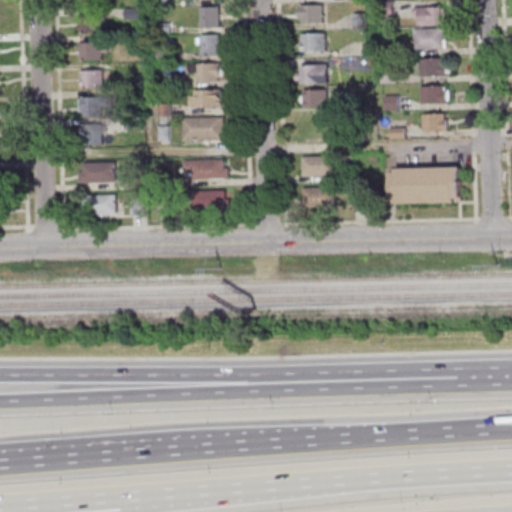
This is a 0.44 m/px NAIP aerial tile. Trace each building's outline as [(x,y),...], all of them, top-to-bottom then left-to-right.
[(102,0),(103,7),(80,8),(79,0),(102,0)] [(380,18),(379,2),(396,2),(396,17),(380,18)] [(326,6),(326,25),(306,25),(305,21),(302,21),(302,6),(326,6)] [(202,9),(222,8),(222,29),(203,30),(202,9)] [(423,27),(423,17),(417,17),(416,10),(446,9),(447,27),(423,27)] [(356,28),(356,15),(367,14),(368,28),(356,28)] [(81,35),(81,17),(103,17),(103,34),(81,35)] [(158,36),(157,25),(171,24),(172,35),(158,36)] [(418,51),(417,31),(446,30),(447,50),(418,51)] [(304,53),(304,35),(328,35),(328,53),(304,53)] [(222,43),(225,43),(225,50),(222,50),(223,57),(203,57),(203,36),(222,36),(222,43)] [(384,43),(400,42),(400,52),(384,52),(384,43)] [(104,61),(82,62),(82,44),(109,44),(110,54),(104,54),(104,61)] [(174,60),(159,61),(158,50),(174,50),(174,60)] [(423,78),(422,61),(445,60),(445,64),(448,64),(448,78),(423,78)] [(199,83),(199,76),(190,76),(190,66),(222,65),(223,79),(220,79),(220,83),(199,83)] [(303,82),(299,83),(298,76),(303,75),(303,66),(331,66),(331,85),(303,86),(303,82)] [(383,85),(383,71),(398,70),(398,84),(383,85)] [(104,90),(82,91),(81,72),(104,71),(104,90)] [(424,106),(423,88),(446,88),(447,93),(450,92),(450,105),(424,106)] [(306,110),(306,92),(329,91),(330,109),(306,110)] [(198,108),(192,108),(192,98),(197,98),(197,93),(224,92),(224,109),(198,110),(198,108)] [(387,112),(387,97),(401,97),(401,112),(387,112)] [(87,120),(87,114),(83,114),(83,99),(113,98),(113,109),(103,109),(103,120),(87,120)] [(160,119),(159,105),(173,105),(173,119),(160,119)] [(426,134),(425,117),(447,116),(447,121),(450,121),(451,133),(426,134)] [(126,131),(126,120),(141,119),(141,131),(126,131)] [(186,143),(185,120),(226,119),(227,141),(186,143)] [(87,141),(83,142),(83,126),(86,126),(86,124),(104,123),(105,146),(87,147),(87,141)] [(160,142),(160,128),(171,127),(171,141),(160,142)] [(393,140),(393,130),(408,130),(408,139),(393,140)] [(305,159),(336,158),(337,178),(305,179),(305,159)] [(226,161),(227,171),(231,170),(231,180),(195,181),(195,174),(186,174),(186,163),(226,161)] [(117,164),(117,184),(80,185),(80,174),(84,174),(84,165),(117,164)] [(394,208),(393,173),(464,171),(465,206),(394,208)] [(130,191),(130,176),(146,176),(146,191),(130,191)] [(173,176),(173,190),(158,190),(157,177),(173,176)] [(337,208),(306,209),(305,190),(336,189),(337,208)] [(196,212),(196,194),(227,193),(228,202),(232,202),(232,211),(196,212)] [(82,217),(82,207),(86,207),(86,197),(117,196),(118,216),(82,217)] [(355,212),(354,196),(369,196),(370,212),(355,212)] [(132,216),(131,200),(146,200),(146,215),(132,216)]
